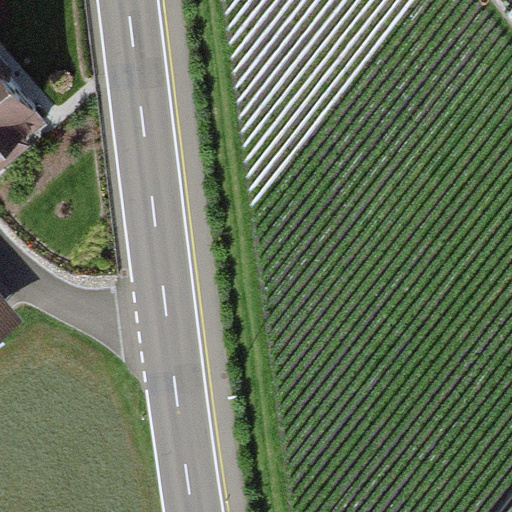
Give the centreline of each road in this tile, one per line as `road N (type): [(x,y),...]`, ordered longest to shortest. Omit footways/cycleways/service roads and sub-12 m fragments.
road 1 (secondary): [(128,0),(194,511)]
road 2 (track): [(208,0),(270,511)]
